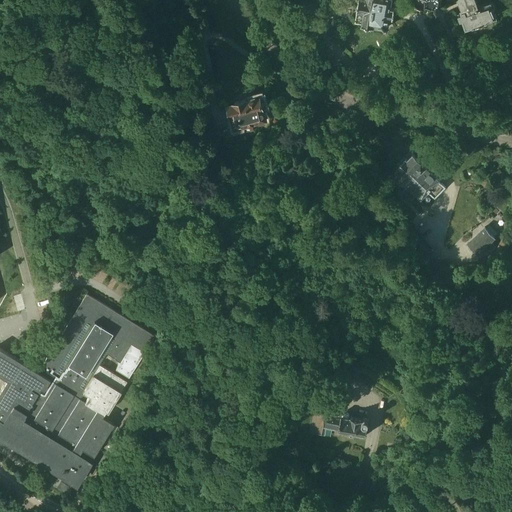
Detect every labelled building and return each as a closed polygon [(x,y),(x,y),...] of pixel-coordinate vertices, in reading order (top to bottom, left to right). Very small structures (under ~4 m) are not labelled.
[(358,0),(357,10),(355,21),(362,23),(361,24),(374,26),(374,25),(383,27),(385,29),(390,26),(388,23),(389,17),(393,17),(395,8),(391,7),(391,0),(425,0),(425,3),(430,4),(434,5),(434,6),(436,8),(439,8),(441,7),(441,5),(439,2),(439,0),(459,0),(462,7),(461,8),(462,12),(459,14),(461,19),(465,18),(468,25),(472,23),(473,25),(489,19),(489,20),(497,17),(491,1),(479,5),(476,0),(358,0)] [(511,58),(502,62),(504,68),(511,65),(511,58)] [(267,119),(260,95),(256,97),(255,95),(233,102),(227,104),(234,128),(236,128),(237,133),(267,124),(266,119),(267,119)] [(400,166),(394,172),(404,182),(404,181),(410,188),(405,193),(412,200),(417,195),(421,198),(427,192),(435,199),(447,186),(440,179),(426,165),(425,166),(413,153),(407,159),(405,157),(398,165),(400,166)] [(492,193),(486,199),(491,204),(495,200),(496,202),(498,200),(492,193)] [(488,250),(494,244),(491,241),(494,238),(493,237),(498,232),(490,224),(485,228),(468,244),(477,254),(485,247),(488,250)] [(500,265),(511,241),(502,237),(491,261),(500,265)] [(0,436),(76,483),(115,419),(106,414),(126,380),(99,363),(106,352),(115,358),(120,361),(115,370),(128,378),(155,335),(128,318),(87,293),(58,338),(42,365),(38,371),(0,347),(0,375),(7,379),(0,389),(0,436)] [(345,363),(341,370),(355,377),(356,378),(360,371),(345,363)] [(327,365),(320,372),(327,379),(334,372),(327,365)] [(342,416),(326,413),(327,406),(314,403),(309,432),(325,435),(326,428),(339,430),(339,434),(346,435),(347,431),(367,435),(369,419),(363,417),(363,419),(349,417),(350,414),(348,413),(344,412),(342,413),(342,416)] [(115,439),(108,450),(117,455),(124,445),(115,439)]
